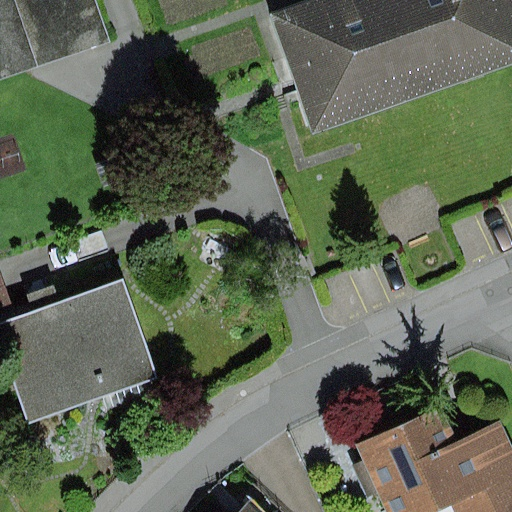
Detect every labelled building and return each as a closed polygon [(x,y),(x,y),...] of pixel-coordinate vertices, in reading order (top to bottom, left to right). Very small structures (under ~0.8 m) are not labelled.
[(0,0),(0,77),(106,42),(91,0),(0,0)] [(314,0),(266,17),(307,135),(511,64),(511,8),(509,0),(314,0)] [(0,273),(0,315),(13,311),(0,273)] [(122,282),(0,322),(0,339),(28,422),(102,398),(109,419),(163,401),(122,282)] [(440,406),(356,445),(387,511),(437,511),(453,505),(456,511),(511,511),(511,454),(498,425),(458,444),(440,406)] [(262,511),(253,503),(243,511),(262,511)]
